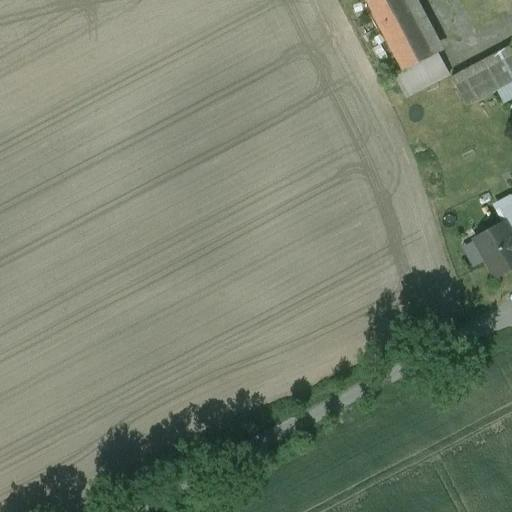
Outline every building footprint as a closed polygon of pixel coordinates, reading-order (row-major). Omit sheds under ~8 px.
[(437,54),(409,0),(368,0),(405,70),(437,54)] [(511,48),(510,45),(452,77),(467,106),(511,81),(511,48)] [(437,54),(405,70),(395,75),(406,96),(450,73),(441,57),(439,58),(437,54)] [(511,197),(511,196),(494,206),(504,225),(506,224),(511,235),(511,197)] [(504,225),(476,241),(495,277),(511,267),(511,235),(506,224),(504,225)]
